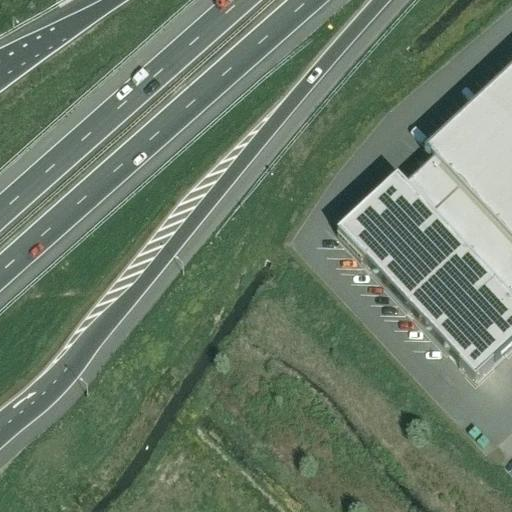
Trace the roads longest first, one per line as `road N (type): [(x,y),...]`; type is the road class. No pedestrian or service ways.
road 1 (motorway): [(0,437),(86,354),(273,118),(382,0)]
road 2 (motorway): [(0,275),(310,0)]
road 3 (motorway): [(243,0),(0,215)]
road 4 (motorway): [(121,0),(0,75)]
